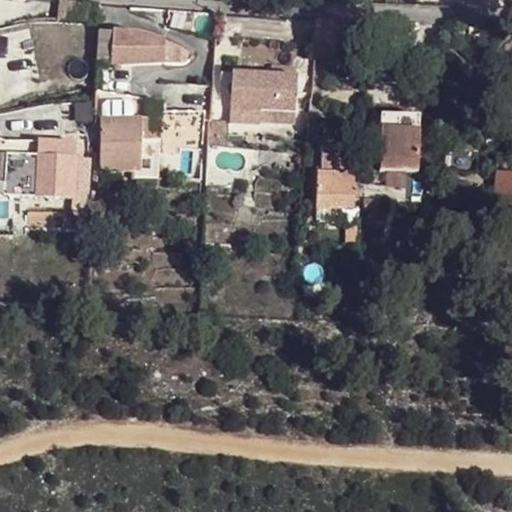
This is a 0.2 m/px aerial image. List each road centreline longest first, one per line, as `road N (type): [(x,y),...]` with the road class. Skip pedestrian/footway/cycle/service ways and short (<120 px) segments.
road 1 (track): [(511,470),(236,456),(136,441),(61,442),(0,464)]
road 2 (residential): [(511,19),(116,0)]
